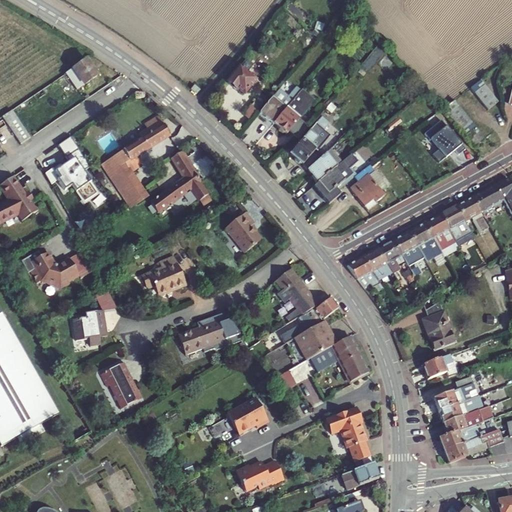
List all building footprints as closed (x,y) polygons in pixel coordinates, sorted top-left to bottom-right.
[(97,73),(86,56),(66,70),(77,87),(97,73)] [(227,83),(236,90),(238,89),(244,94),(250,86),(252,88),(257,82),(239,68),(227,83)] [(480,80),(469,89),(473,94),(484,86),(480,80)] [(473,94),(477,100),(488,92),(484,86),(473,94)] [(260,113),(273,125),(301,91),(296,88),(288,97),(279,90),(260,113)] [(298,140),(308,128),(299,120),(315,101),(302,90),(301,91),(273,125),(278,129),(279,131),(282,134),(284,134),(286,136),(289,133),(298,140)] [(488,92),(477,100),(482,106),(493,97),(488,92)] [(260,97),(244,116),(249,121),(265,102),(260,97)] [(486,111),(497,102),(493,97),(482,106),(486,111)] [(446,116),(457,108),(453,102),(442,111),(446,116)] [(32,136),(13,108),(3,114),(22,143),(32,136)] [(451,122),(462,113),(457,108),(446,116),(451,122)] [(466,119),(462,113),(451,122),(456,128),(466,119)] [(101,165),(126,203),(144,192),(131,173),(138,169),(140,163),(137,157),(170,136),(158,116),(144,125),(147,130),(138,135),(141,140),(101,165)] [(307,171),(322,158),(316,152),(326,141),(319,135),(329,124),(322,117),(289,155),(294,160),(295,162),(298,165),(300,165),(302,166),(307,171)] [(470,124),(466,119),(456,128),(460,133),(470,124)] [(466,148),(443,121),(424,135),(430,142),(431,141),(439,151),(432,156),(439,164),(455,152),(458,156),(466,148)] [(474,129),(470,124),(460,133),(464,137),(474,129)] [(468,143),(479,134),(474,129),(464,137),(468,143)] [(483,140),(479,134),(468,143),(472,148),(483,140)] [(90,168),(70,138),(58,147),(69,163),(62,167),(60,164),(53,169),(59,179),(57,180),(64,191),(73,185),(84,202),(96,194),(89,184),(91,183),(84,172),(90,168)] [(330,150),(325,155),(336,168),(342,163),(330,150)] [(181,153),(172,159),(185,180),(151,205),(157,214),(190,190),(199,202),(203,207),(211,201),(181,153)] [(322,158),(307,171),(317,184),(336,168),(325,155),(322,158)] [(327,196),(323,199),(328,206),(340,195),(337,192),(335,190),(352,175),(348,170),(350,169),(357,163),(351,155),(342,163),(336,168),(317,184),(327,196)] [(350,190),(364,209),(374,201),(376,203),(384,197),(380,191),(369,176),(374,172),(369,166),(356,176),(353,179),(358,184),(350,190)] [(59,179),(53,169),(45,175),(52,185),(57,181),(57,180),(59,179)] [(335,190),(337,192),(353,179),(356,176),(350,169),(348,170),(352,175),(335,190)] [(369,176),(380,191),(385,187),(374,172),(369,176)] [(24,196),(12,178),(0,186),(0,188),(9,202),(0,206),(0,223),(18,214),(23,222),(35,213),(28,202),(26,204),(23,197),(24,196)] [(511,184),(507,179),(472,198),(481,214),(503,201),(511,216),(511,184)] [(147,197),(144,192),(126,203),(127,205),(130,209),(147,197)] [(456,207),(464,222),(471,219),(481,214),(472,198),(456,207)] [(376,203),(374,201),(364,209),(367,212),(377,205),(376,203)] [(458,248),(474,239),(464,222),(456,207),(440,215),(458,248)] [(225,229),(244,254),(261,241),(251,227),(254,225),(245,214),(225,229)] [(471,219),(473,222),(475,221),(482,217),(483,217),(481,214),(471,219)] [(440,215),(425,224),(437,247),(439,249),(441,254),(444,259),(459,250),(458,248),(440,215)] [(475,221),(481,233),(488,229),(482,217),(475,221)] [(473,222),(479,234),(481,233),(475,221),(473,222)] [(418,248),(421,255),(423,259),(426,263),(441,254),(439,249),(437,247),(425,224),(409,233),(418,248)] [(393,241),(402,257),(408,267),(423,259),(421,255),(418,248),(409,233),(393,241)] [(402,257),(393,241),(378,249),(387,265),(393,274),(398,283),(402,281),(397,274),(396,275),(396,274),(400,271),(394,261),(402,257)] [(481,247),(487,256),(492,253),(487,243),(481,247)] [(371,273),(378,282),(393,274),(387,265),(378,249),(363,258),(371,273)] [(38,252),(21,262),(28,274),(30,273),(37,284),(41,282),(54,285),(55,283),(59,284),(60,287),(64,288),(69,285),(67,282),(78,276),(69,260),(57,266),(54,265),(47,254),(41,257),(38,252)] [(154,288),(158,298),(186,286),(173,257),(166,260),(159,263),(161,270),(141,278),(146,289),(153,285),(154,288)] [(363,258),(347,267),(363,290),(369,285),(372,289),(377,286),(380,285),(378,282),(371,273),(363,258)] [(409,269),(414,278),(420,274),(415,265),(409,269)] [(318,307),(290,270),(275,282),(283,291),(278,295),(284,304),(289,300),(297,310),(302,316),(313,309),(318,307)] [(94,298),(102,312),(103,312),(116,310),(107,291),(94,298)] [(305,333),(338,309),(331,299),(315,311),(313,309),(302,316),(297,319),(300,325),(280,336),(285,345),(287,344),(305,333)] [(423,322),(434,352),(454,344),(439,303),(425,312),(428,320),(423,322)] [(302,316),(297,310),(285,319),(289,324),(297,319),(302,316)] [(107,337),(103,312),(102,312),(84,315),(85,320),(72,322),(75,342),(88,340),(90,348),(100,346),(99,338),(107,337)] [(58,416),(0,314),(0,447),(0,448),(17,439),(21,446),(45,433),(41,425),(58,416)] [(243,342),(225,314),(197,324),(199,329),(178,336),(185,357),(203,350),(204,354),(213,350),(216,352),(243,342)] [(315,357),(336,345),(324,323),(305,333),(287,344),(299,366),(310,360),(315,357)] [(336,345),(315,357),(322,371),(338,362),(350,384),(368,374),(349,338),(336,345)] [(422,366),(427,381),(446,374),(448,378),(460,374),(453,355),(422,366)] [(310,360),(317,374),(322,371),(315,357),(310,360)] [(141,399),(121,364),(100,375),(107,388),(109,387),(122,410),(141,399)] [(281,391),(295,383),(292,378),(288,372),(275,380),(281,391)] [(433,400),(438,412),(470,400),(468,394),(475,391),(470,378),(455,384),(457,391),(433,400)] [(282,394),(296,386),(295,383),(281,391),(282,394)] [(438,412),(443,424),(483,409),(479,397),(477,398),(470,400),(438,412)] [(227,415),(238,436),(255,427),(257,430),(268,423),(255,399),(227,415)] [(324,417),(330,431),(339,428),(345,445),(348,444),(353,459),(354,459),(357,467),(371,461),(369,454),(363,438),(366,438),(359,420),(361,419),(356,405),(324,417)] [(443,424),(447,436),(475,426),(482,423),(481,419),(491,415),(488,407),(483,409),(443,424)] [(447,436),(439,439),(443,452),(462,445),(486,436),(484,432),(478,434),(475,426),(447,436)] [(491,434),(496,447),(503,444),(498,431),(491,434)] [(443,452),(448,464),(467,458),(465,452),(486,444),(488,450),(496,447),(491,434),(486,436),(462,445),(443,452)] [(465,452),(467,458),(488,450),(486,444),(465,452)] [(261,462),(255,465),(255,466),(250,469),(249,468),(248,466),(235,472),(245,492),(257,486),(259,490),(271,484),(272,486),(284,480),(274,461),(263,467),(261,462)] [(378,476),(373,461),(371,461),(357,467),(341,473),(347,488),(378,476)] [(362,511),(357,499),(335,507),(336,511),(362,511)] [(511,511),(511,499),(498,502),(499,511),(511,511)]
